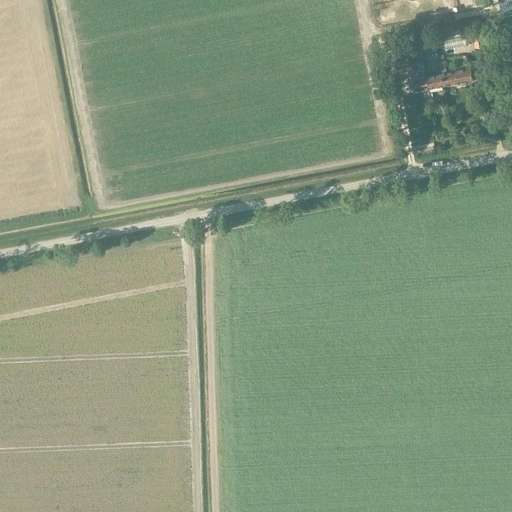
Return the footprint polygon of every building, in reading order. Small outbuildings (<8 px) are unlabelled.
[(511,0),(498,0),(502,15),(511,12),(511,0)] [(475,48),(485,47),(482,28),(474,29),(475,36),(473,36),(475,48)] [(464,37),(442,41),(444,50),(466,46),(464,37)] [(438,56),(436,46),(430,47),(436,74),(426,76),(429,88),(443,86),(438,56)] [(456,70),(446,72),(443,55),(438,56),(443,86),(458,83),(456,70)] [(401,79),(411,77),(407,61),(397,63),(401,79)] [(456,70),(458,83),(473,80),(471,67),(456,70)] [(414,91),(429,88),(426,76),(411,79),(414,91)]
